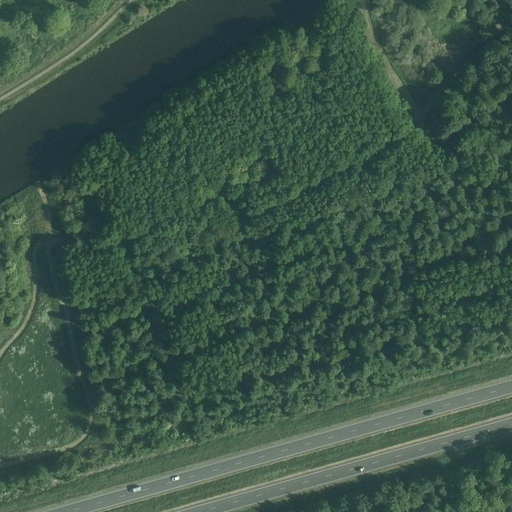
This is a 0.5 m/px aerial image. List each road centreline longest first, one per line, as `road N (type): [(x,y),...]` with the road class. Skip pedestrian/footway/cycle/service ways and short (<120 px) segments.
road 1 (trunk): [(511,388),(67,511)]
road 2 (trunk): [(208,511),(511,426)]
